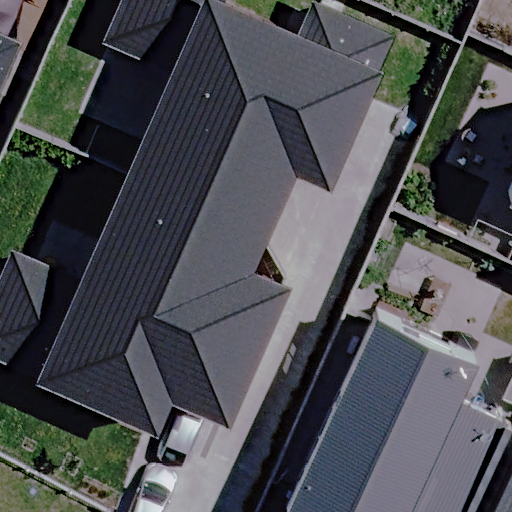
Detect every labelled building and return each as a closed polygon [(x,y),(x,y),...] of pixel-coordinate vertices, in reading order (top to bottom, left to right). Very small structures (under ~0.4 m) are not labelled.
[(163,76),(118,179),(258,239),(282,184),(322,201),(390,46),(311,12),(294,50),(215,15),(221,0),(127,0),(105,51),(163,76)] [(0,79),(13,50),(0,44),(0,79)] [(258,239),(118,179),(71,286),(12,260),(0,286),(0,366),(38,382),(33,392),(149,443),(165,407),(222,432),(282,296),(241,278),(258,239)] [(511,192),(503,213),(511,217),(511,192)] [(476,366),(376,320),(286,511),(466,511),(503,433),(455,411),(476,366)] [(511,511),(511,482),(498,511),(511,511)]
